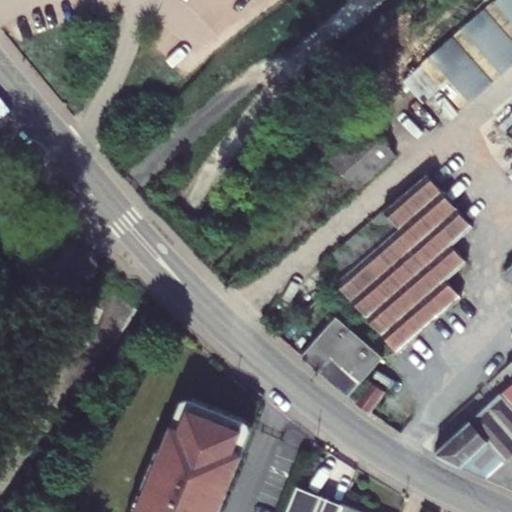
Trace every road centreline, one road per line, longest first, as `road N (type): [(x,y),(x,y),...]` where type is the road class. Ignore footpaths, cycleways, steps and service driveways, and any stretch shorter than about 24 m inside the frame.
road 1 (residential): [(225,325),(511,80)]
road 2 (tertiary): [(225,325),(0,72)]
road 3 (tertiary): [(500,511),(361,437),(225,325)]
